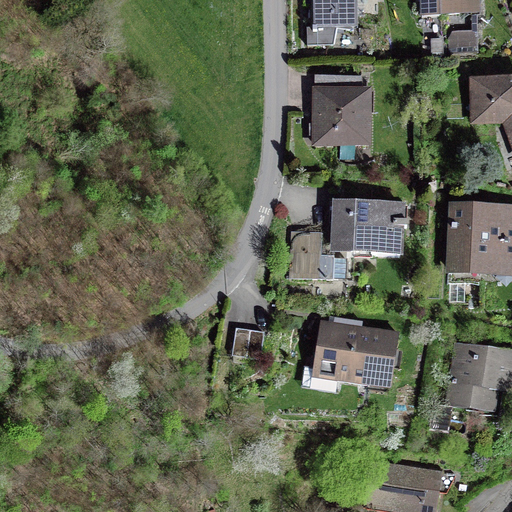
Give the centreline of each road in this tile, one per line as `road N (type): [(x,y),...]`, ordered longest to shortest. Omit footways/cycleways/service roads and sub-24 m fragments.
road 1 (residential): [(273,0),(266,197),(253,240),(228,278)]
road 2 (unclassified): [(228,278),(146,332),(66,350),(0,346)]
